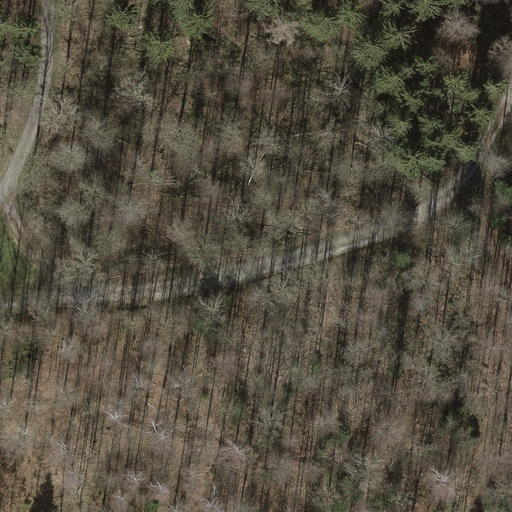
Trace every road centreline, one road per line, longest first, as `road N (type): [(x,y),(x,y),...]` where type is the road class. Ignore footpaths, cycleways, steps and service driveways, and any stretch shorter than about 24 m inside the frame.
road 1 (track): [(511,91),(472,165),(431,206),(393,228),(203,280),(0,302)]
road 2 (track): [(0,197),(40,102),(47,0)]
road 3 (track): [(102,294),(64,280),(33,254),(13,219),(7,186)]
road 4 (track): [(511,393),(464,475),(424,511)]
